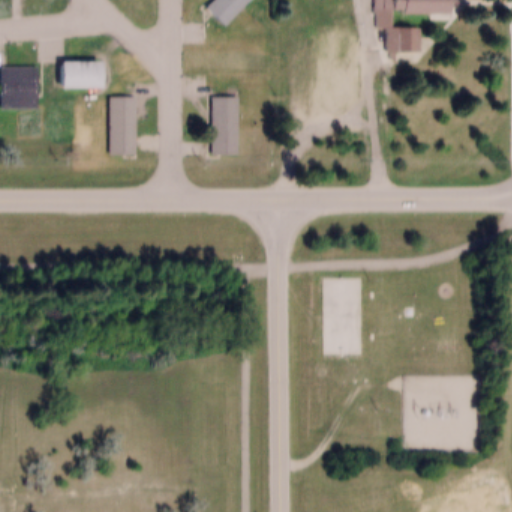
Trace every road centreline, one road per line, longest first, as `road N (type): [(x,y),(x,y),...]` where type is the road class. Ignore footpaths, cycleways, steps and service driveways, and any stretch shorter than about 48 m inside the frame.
road 1 (tertiary): [(0,196),(511,195)]
road 2 (residential): [(170,73),(100,0),(170,73),(174,193)]
road 3 (residential): [(279,511),(275,194)]
road 4 (track): [(279,465),(310,460),(326,443),(379,340)]
